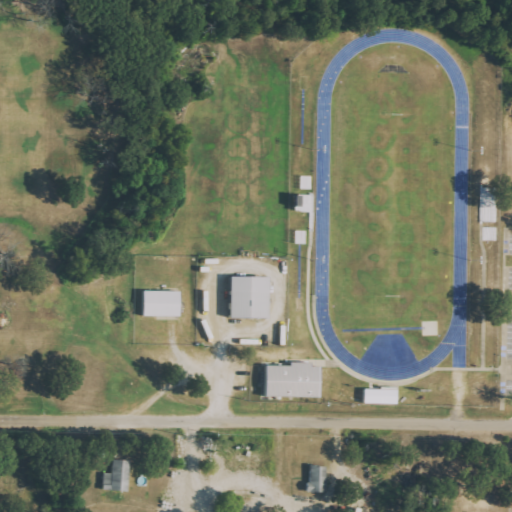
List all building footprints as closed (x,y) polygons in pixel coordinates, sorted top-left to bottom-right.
[(230,318),(268,319),(269,277),(230,276),(230,318)] [(180,291),(143,290),(143,315),(180,316),(180,291)] [(320,397),(320,366),(312,366),(312,362),(291,362),(291,365),(266,365),(266,396),(320,397)] [(365,404),(397,404),(398,389),(365,389),(365,404)] [(129,491),(130,460),(113,460),(112,473),(104,473),(103,491),(129,491)] [(327,492),(328,466),(310,466),(309,492),(327,492)]
